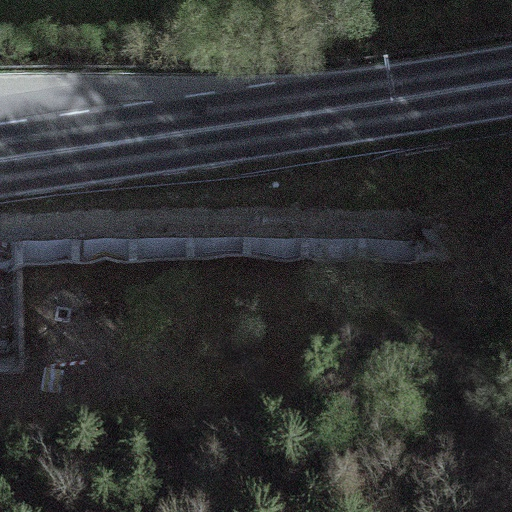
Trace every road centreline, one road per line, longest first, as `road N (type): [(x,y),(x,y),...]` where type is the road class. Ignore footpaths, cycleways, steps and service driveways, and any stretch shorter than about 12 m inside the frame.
road 1 (motorway): [(511,80),(0,157)]
road 2 (motorway): [(0,312),(511,316)]
